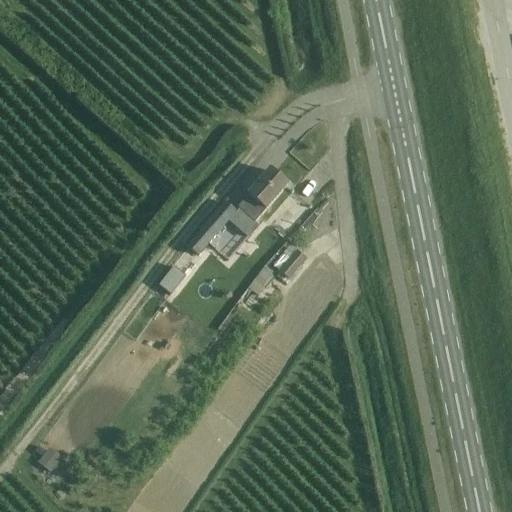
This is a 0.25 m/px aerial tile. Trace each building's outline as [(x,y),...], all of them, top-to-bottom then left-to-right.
[(238,210),(247,217),(255,225),(288,187),(270,172),(238,210)] [(226,204),(208,226),(188,248),(189,249),(183,256),(192,264),(198,257),(199,257),(237,213),(226,204)] [(287,285),(307,261),(297,252),(296,253),(290,248),(274,267),(280,272),(277,276),(287,285)] [(173,269),(159,288),(170,296),(185,278),(173,269)] [(263,274),(258,281),(249,293),(259,300),(273,282),(269,279),(263,274)] [(48,451),(37,466),(48,475),(60,460),(48,451)]
